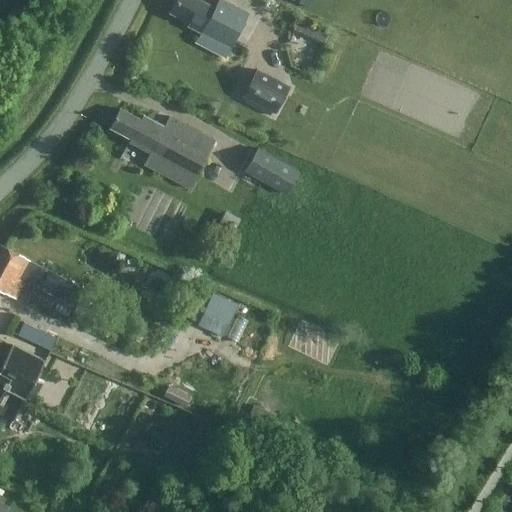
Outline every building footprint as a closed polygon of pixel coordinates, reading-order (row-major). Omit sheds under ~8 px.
[(201,32),(195,43),(224,58),(247,14),(221,0),(218,0),(214,9),(196,0),(176,0),(170,12),(190,23),(189,26),(201,32)] [(297,19),(293,28),(322,41),(326,33),(297,19)] [(241,96),(275,114),(289,86),(256,69),(241,96)] [(109,128),(131,139),(129,142),(150,153),(144,164),(189,188),(214,140),(169,116),(164,126),(143,116),(141,120),(119,109),(109,128)] [(299,171),(257,148),(244,171),(285,195),(299,171)] [(80,288),(34,263),(0,245),(0,290),(15,299),(24,282),(33,286),(26,300),(63,320),(80,288)] [(223,336),(237,304),(212,293),(198,325),(223,336)] [(25,322),(18,335),(49,350),(56,337),(25,322)] [(0,396),(5,388),(25,399),(44,362),(12,345),(2,363),(0,361),(0,396)] [(268,429),(274,413),(253,405),(247,420),(268,429)]
